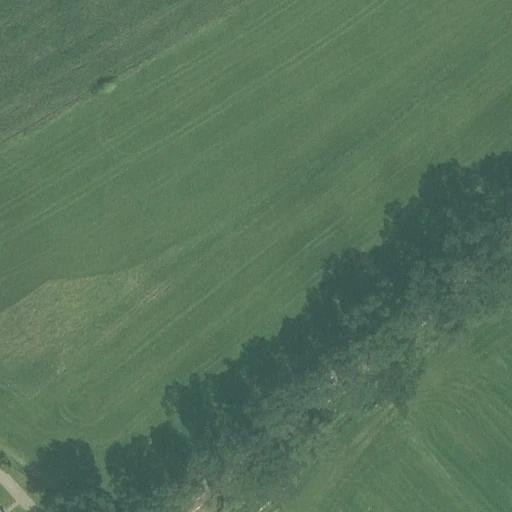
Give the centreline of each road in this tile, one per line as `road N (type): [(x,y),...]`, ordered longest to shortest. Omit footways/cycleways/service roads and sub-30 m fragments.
road 1 (tertiary): [(175,511),(511,237)]
road 2 (unknown): [(265,0),(0,159)]
